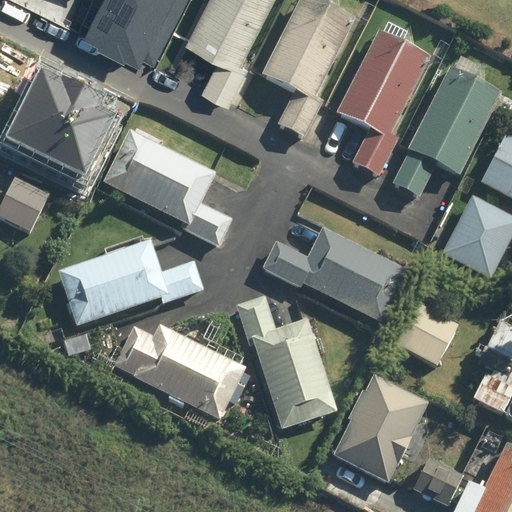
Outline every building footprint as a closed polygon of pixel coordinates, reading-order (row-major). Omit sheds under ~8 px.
[(99,0),(87,27),(152,56),(178,0),(99,0)] [(216,60),(199,92),(225,106),(245,68),(239,65),(272,0),(202,0),(181,41),(216,60)] [(301,0),(294,0),(250,77),(291,100),(274,129),(301,145),(322,108),(315,104),(358,30),(323,10),(329,0),(328,0),(303,0),(303,1),(301,0)] [(374,38),(330,117),(365,137),(349,166),(377,182),(397,145),(388,139),(428,67),(399,50),(405,39),(384,28),(377,40),(374,38)] [(0,38),(0,139),(38,55),(0,38)] [(404,153),(387,186),(417,202),(432,173),(455,184),(496,101),(471,88),(477,76),(455,65),(449,75),(440,71),(400,150),(404,153)] [(42,73),(11,137),(87,174),(117,113),(99,104),(102,96),(69,80),(67,85),(42,73)] [(129,128),(98,187),(180,230),(178,234),(214,253),(229,224),(200,209),(215,182),(157,152),(161,145),(129,128)] [(511,146),(501,141),(475,189),(511,208),(511,146)] [(14,184),(0,209),(0,222),(27,238),(47,203),(14,184)] [(511,223),(468,202),(440,258),(489,283),(511,237),(511,223)] [(275,246),(260,273),(297,294),(299,290),(376,334),(407,280),(400,275),(405,267),(380,252),(373,264),(320,234),(304,262),(275,246)] [(55,273),(73,331),(157,305),(158,309),(201,295),(192,266),(157,277),(147,244),(55,273)] [(266,303),(232,312),(245,359),(251,358),(272,437),(335,420),(309,324),(274,334),(266,303)] [(389,348),(432,372),(454,330),(411,307),(389,348)] [(486,370),(469,404),(511,426),(511,330),(497,323),(475,364),(486,370)] [(133,381),(131,386),(217,426),(241,375),(156,334),(152,342),(131,332),(112,372),(133,381)] [(348,426),(330,460),(384,490),(427,412),(372,382),(363,399),(359,396),(344,424),(348,426)] [(511,511),(511,453),(503,449),(470,511),(511,511)] [(404,492),(444,511),(461,479),(420,459),(404,492)]
